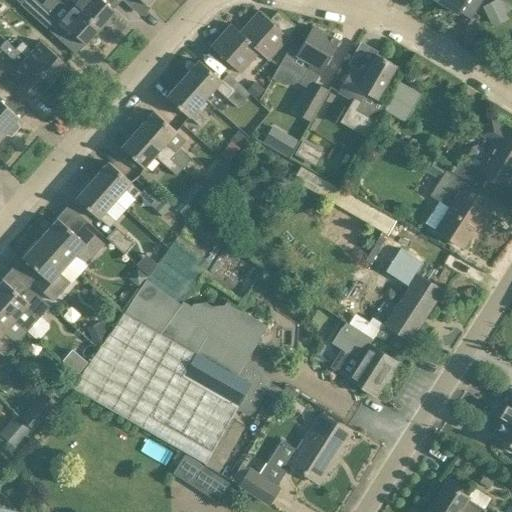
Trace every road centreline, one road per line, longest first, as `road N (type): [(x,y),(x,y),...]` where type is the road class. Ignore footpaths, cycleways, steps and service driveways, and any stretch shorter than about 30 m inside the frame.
road 1 (residential): [(0,228),(208,0)]
road 2 (unclassified): [(365,511),(511,280)]
road 3 (residential): [(377,10),(511,92)]
